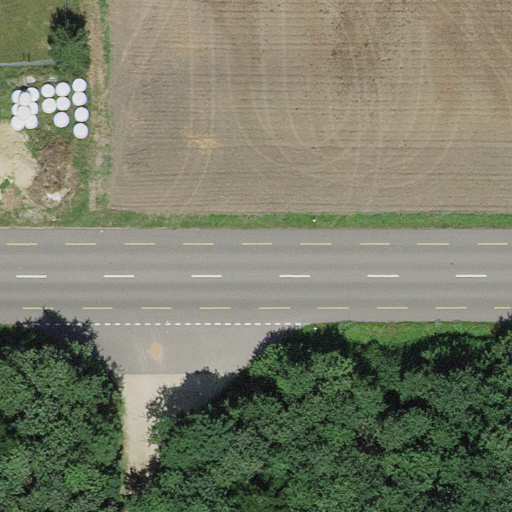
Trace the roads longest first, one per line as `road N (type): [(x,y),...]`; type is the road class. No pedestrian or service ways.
road 1 (tertiary): [(0,277),(511,278)]
road 2 (track): [(140,277),(125,511)]
